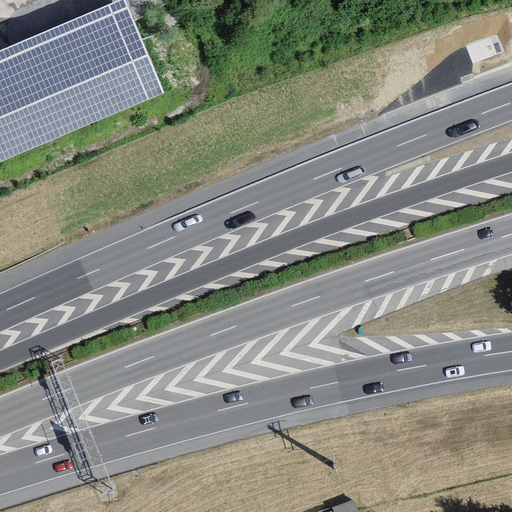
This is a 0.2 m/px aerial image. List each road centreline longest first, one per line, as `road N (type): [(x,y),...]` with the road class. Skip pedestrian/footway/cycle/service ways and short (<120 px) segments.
road 1 (motorway): [(511,102),(0,314)]
road 2 (motorway): [(0,430),(209,340),(511,234)]
road 3 (motorway): [(511,162),(288,241),(0,358)]
road 4 (motorway): [(0,470),(321,386),(511,352)]
